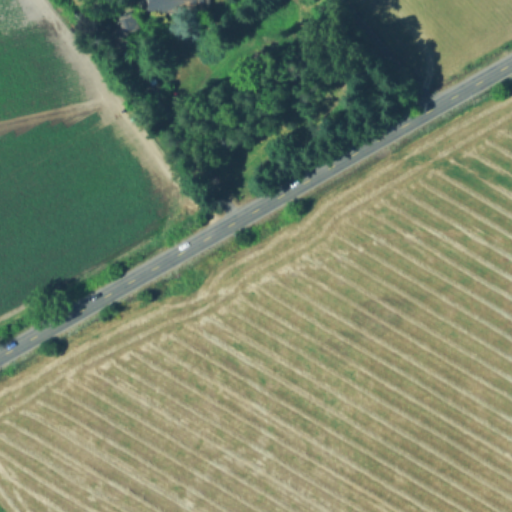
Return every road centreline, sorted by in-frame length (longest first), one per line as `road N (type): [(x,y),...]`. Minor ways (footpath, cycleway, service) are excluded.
road 1 (tertiary): [(0,354),(511,64)]
road 2 (track): [(240,218),(84,0)]
